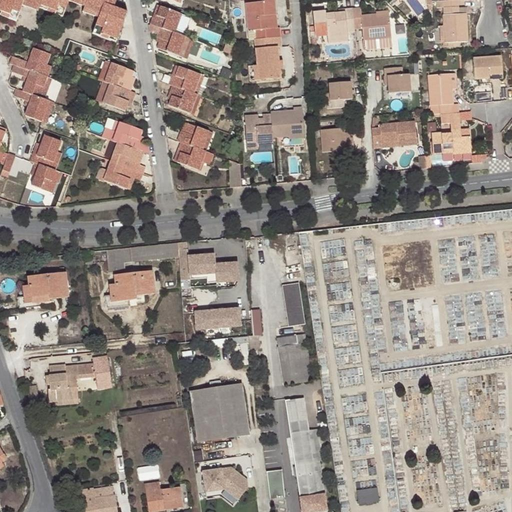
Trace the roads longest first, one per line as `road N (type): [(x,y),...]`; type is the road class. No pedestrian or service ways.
road 1 (residential): [(0,225),(124,226),(373,196)]
road 2 (residential): [(168,192),(138,0)]
road 3 (residential): [(373,196),(501,180)]
